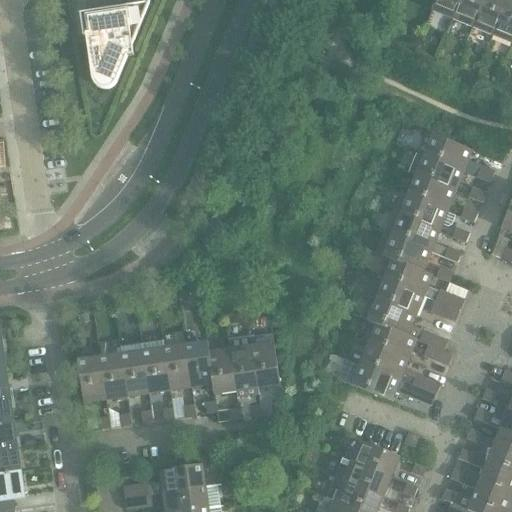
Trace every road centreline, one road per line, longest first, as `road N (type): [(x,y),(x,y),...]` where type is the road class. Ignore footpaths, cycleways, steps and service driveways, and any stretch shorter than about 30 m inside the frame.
road 1 (secondary): [(45,281),(87,268),(150,215),(182,163),(248,0)]
road 2 (secondary): [(215,0),(120,205),(97,230),(44,257)]
road 3 (residential): [(44,257),(4,0)]
road 4 (residential): [(67,453),(45,281)]
road 5 (residential): [(441,435),(497,276)]
road 6 (residential): [(67,453),(209,433)]
road 7 (residential): [(497,276),(472,267),(511,167)]
